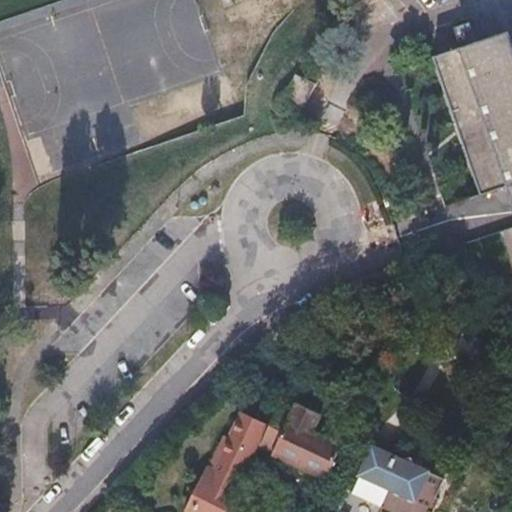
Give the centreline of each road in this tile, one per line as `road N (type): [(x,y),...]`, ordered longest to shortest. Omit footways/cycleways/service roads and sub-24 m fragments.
road 1 (residential): [(52,511),(242,316)]
road 2 (residential): [(292,276),(326,261),(340,236),(338,206),(305,177),(275,178),(250,196),(241,224),(249,253)]
